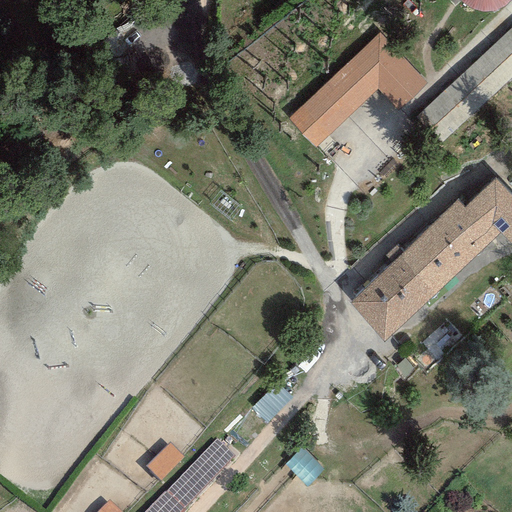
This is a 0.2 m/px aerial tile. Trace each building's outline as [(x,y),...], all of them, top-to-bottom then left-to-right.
[(380,26),(296,103),(322,132),(377,82),(397,104),(426,77),(380,26)] [(511,26),(418,109),(441,135),(511,72),(511,26)] [(458,185),(348,289),(384,327),(501,217),(511,228),(511,180),(495,163),(464,192),(458,185)] [(172,447),(148,468),(158,479),(182,458),(172,447)] [(119,511),(108,501),(98,511),(119,511)]
